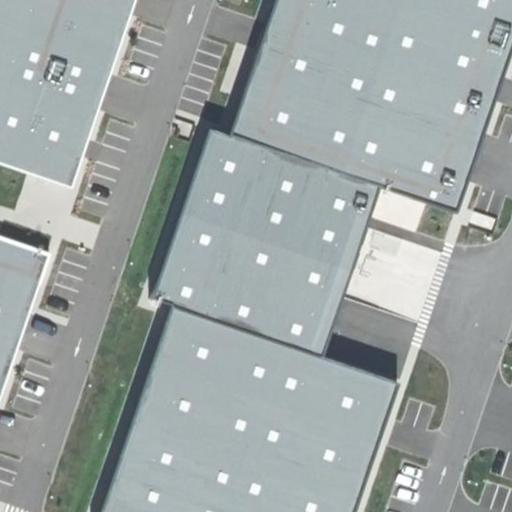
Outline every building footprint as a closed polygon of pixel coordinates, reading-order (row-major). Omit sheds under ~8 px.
[(0,0),(0,164),(27,173),(70,188),(133,0),(0,0)] [(511,0),(273,0),(228,137),(379,188),(426,204),(454,214),(511,46),(511,0)] [(144,303),(161,309),(319,363),(379,188),(228,137),(204,129),(144,303)] [(0,397),(50,254),(47,253),(0,237),(0,397)] [(319,363),(161,309),(91,511),(352,511),(395,389),(319,363)]
